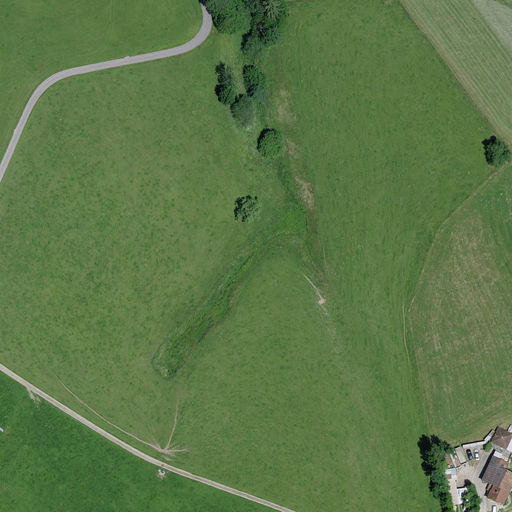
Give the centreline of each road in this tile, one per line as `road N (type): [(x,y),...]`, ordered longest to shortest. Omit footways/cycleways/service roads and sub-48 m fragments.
road 1 (track): [(0,369),(163,467),(297,511)]
road 2 (unclassified): [(205,0),(198,45),(46,88),(0,180)]
